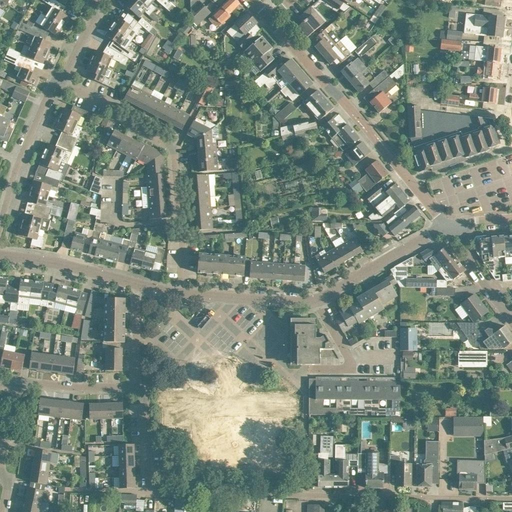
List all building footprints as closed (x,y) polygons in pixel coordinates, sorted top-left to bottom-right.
[(53,8),(47,17),(63,27),(67,22),(66,21),(68,17),(60,12),(63,6),(54,0),(47,0),(45,3),(53,8)] [(152,13),(137,0),(130,0),(126,6),(139,18),(144,12),(149,16),(152,13)] [(137,0),(152,13),(156,8),(151,4),(154,0),(137,0)] [(157,0),(157,1),(170,13),(175,8),(172,5),(166,0),(165,0),(157,0)] [(196,0),(190,0),(191,21),(196,27),(204,18),(209,14),(210,13),(199,1),(198,2),(196,0)] [(219,27),(225,21),(230,16),(229,15),(239,5),(234,0),(228,0),(209,19),(217,27),(218,25),(219,27)] [(338,0),(323,0),(344,13),(350,8),(338,0)] [(381,3),(377,10),(382,13),(386,7),(381,3)] [(319,17),(317,15),(311,7),(298,18),(302,23),(297,27),(307,38),(320,26),(315,20),(319,17)] [(382,13),(377,10),(373,15),(378,19),(382,13)] [(114,20),(110,26),(126,37),(132,41),(141,27),(139,24),(138,24),(137,23),(138,23),(124,12),(120,19),(118,17),(115,21),(114,20)] [(245,35),(247,33),(257,23),(247,13),(227,32),(232,37),(240,30),(245,35)] [(464,33),(502,38),(504,18),(466,14),(464,33)] [(63,27),(47,17),(41,26),(47,31),(56,36),(58,32),(60,33),(63,27)] [(142,18),(138,23),(137,23),(138,24),(139,24),(141,27),(142,26),(148,32),(153,36),(157,31),(142,18)] [(19,25),(18,28),(18,29),(33,36),(39,25),(35,22),(34,24),(28,21),(26,25),(21,22),(19,25)] [(322,55),(340,40),(332,31),(335,28),(331,24),(325,30),(315,38),(319,43),(315,47),(318,51),(317,51),(320,56),(322,55)] [(113,41),(109,48),(122,55),(126,49),(121,46),(126,37),(110,26),(106,31),(107,32),(105,36),(113,41)] [(446,39),(461,41),(462,33),(447,31),(446,39)] [(237,44),(239,45),(244,49),(253,38),(247,33),(237,44)] [(149,34),(143,43),(150,46),(155,37),(149,34)] [(35,36),(30,47),(48,55),(51,48),(50,48),(52,44),(35,36)] [(355,52),(360,58),(379,41),(374,36),(355,52)] [(243,53),(248,58),(260,72),(274,60),(267,53),(272,49),(261,37),(243,53)] [(167,40),(165,44),(171,49),(174,45),(167,40)] [(340,40),(322,55),(323,57),(322,58),(326,63),(327,62),(330,65),(332,64),(336,68),(351,55),(339,41),(340,40)] [(440,49),(460,51),(461,43),(441,40),(440,49)] [(165,44),(163,47),(165,49),(164,51),(168,54),(171,49),(165,44)] [(474,60),(486,62),(486,61),(499,63),(501,49),(488,48),(476,46),(474,60)] [(20,55),(18,60),(22,62),(25,63),(31,66),(34,60),(43,64),(44,60),(46,61),(48,55),(30,47),(26,57),(20,55)] [(93,54),(90,60),(108,68),(113,58),(119,61),(122,55),(109,48),(105,54),(96,50),(94,54),(93,54)] [(22,62),(18,60),(10,57),(10,56),(7,55),(4,60),(8,62),(7,62),(16,66),(14,70),(20,72),(17,78),(35,86),(38,79),(36,79),(38,75),(23,68),(25,63),(22,62)] [(341,72),(350,82),(366,68),(358,58),(351,64),(351,63),(341,72)] [(108,68),(90,60),(87,67),(89,67),(87,71),(93,74),(90,79),(114,89),(116,84),(109,81),(113,70),(108,68)] [(276,83),(282,90),(301,72),(291,60),(280,70),(275,63),(265,72),(255,82),(260,88),(273,77),(277,82),(276,83)] [(486,61),(486,62),(485,69),(477,68),(476,75),(485,76),(497,77),(499,63),(486,61)] [(403,65),(389,76),(391,79),(394,76),(397,80),(403,75),(403,65)] [(370,83),(375,89),(389,76),(384,70),(374,78),(366,68),(350,82),(359,93),(370,83)] [(164,70),(161,75),(167,78),(170,73),(164,70)] [(301,72),(282,90),(280,91),(286,97),(287,96),(292,101),(299,95),(299,96),(312,84),(301,72)] [(389,76),(375,89),(363,98),(368,104),(370,103),(379,114),(391,103),(385,95),(397,85),(391,79),(389,76)] [(173,88),(178,90),(183,80),(179,78),(173,88)] [(183,80),(178,90),(179,91),(178,94),(182,96),(183,93),(189,83),(183,80)] [(226,82),(226,90),(237,90),(237,82),(226,82)] [(198,95),(197,95),(194,101),(204,106),(213,88),(203,83),(200,89),(201,90),(198,95)] [(124,100),(134,105),(141,91),(131,86),(124,100)] [(12,96),(25,102),(30,93),(16,87),(12,96)] [(192,92),(197,95),(198,95),(201,90),(200,89),(195,87),(192,92)] [(469,101),(473,102),(495,104),(496,89),(475,87),(474,94),(470,93),(469,101)] [(333,109),(317,90),(308,99),(304,102),(320,120),(333,109)] [(134,105),(143,110),(150,96),(141,91),(134,105)] [(459,97),(442,94),(440,104),(458,107),(459,97)] [(143,110),(153,115),(160,101),(150,96),(143,110)] [(153,115),(162,120),(170,106),(160,101),(153,115)] [(292,113),(296,109),(291,102),(275,117),(280,123),(292,113)] [(162,120),(172,125),(179,111),(170,106),(162,120)] [(477,154),(464,116),(420,111),(419,106),(407,107),(409,138),(410,138),(411,143),(408,144),(410,151),(412,150),(412,151),(414,150),(415,153),(413,154),(419,173),(431,169),(432,172),(467,160),(466,158),(477,154)] [(61,111),(58,118),(76,126),(81,116),(87,118),(89,113),(75,107),(73,112),(64,108),(62,112),(61,111)] [(179,111),(172,125),(182,130),(189,116),(179,111)] [(478,118),(464,116),(477,154),(489,150),(488,149),(478,118)] [(3,118),(0,123),(0,138),(8,142),(16,124),(3,118)] [(64,133),(60,141),(74,147),(78,138),(72,136),(76,126),(58,118),(55,124),(57,125),(55,129),(64,133)] [(493,119),(478,118),(488,149),(500,145),(492,123),(494,123),(493,119)] [(207,122),(206,124),(195,119),(187,135),(196,140),(212,130),(216,127),(207,122)] [(332,119),(323,127),(337,144),(343,151),(350,148),(352,146),(360,139),(347,124),(341,129),(332,119)] [(293,124),(295,135),(308,131),(317,129),(315,121),(308,123),(307,121),(293,124)] [(196,140),(197,151),(217,150),(216,138),(219,138),(218,126),(216,127),(212,130),(196,140)] [(107,145),(116,150),(124,136),(114,131),(107,145)] [(308,131),(295,135),(297,142),(310,139),(308,131)] [(116,150),(126,155),(134,141),(124,136),(116,150)] [(45,147),(42,154),(61,162),(66,164),(74,147),(60,141),(57,148),(48,144),(47,148),(45,147)] [(136,161),(137,160),(136,160),(143,146),(134,141),(126,155),(136,161)] [(354,166),(370,153),(362,143),(346,156),(354,166)] [(137,160),(147,165),(163,154),(152,148),(151,151),(148,149),(149,147),(144,144),(143,146),(136,160),(137,160)] [(197,151),(198,162),(217,160),(217,150),(197,151)] [(325,161),(325,160),(335,158),(334,152),(317,154),(318,162),(325,161)] [(47,172),(45,177),(60,182),(60,181),(63,182),(70,166),(66,164),(61,162),(42,154),(39,160),(41,160),(39,164),(46,167),(45,170),(44,170),(47,172)] [(147,165),(148,176),(162,175),(164,175),(164,169),(161,170),(161,166),(164,166),(163,154),(147,165)] [(217,160),(198,162),(199,173),(218,171),(217,160)] [(368,174),(358,182),(355,179),(348,185),(356,195),(363,189),(366,192),(388,174),(377,160),(365,170),(368,174)] [(306,171),(304,165),(294,167),(296,173),(306,171)] [(146,177),(147,187),(163,186),(162,175),(148,176),(146,177)] [(192,176),(193,187),(209,186),(208,175),(192,176)] [(31,185),(29,192),(48,197),(50,190),(57,192),(58,187),(60,182),(45,177),(43,184),(33,181),(32,185),(31,185)] [(95,177),(90,192),(99,195),(101,190),(102,180),(95,177)] [(370,202),(378,212),(403,192),(396,184),(384,193),(383,192),(370,202)] [(147,187),(148,198),(164,197),(163,186),(147,187)] [(193,187),(194,198),(210,197),(209,186),(193,187)] [(365,197),(370,203),(370,202),(383,192),(378,186),(365,197)] [(29,192),(27,198),(29,199),(27,203),(37,205),(36,211),(50,215),(50,214),(60,217),(63,208),(52,206),(52,204),(47,202),(48,197),(29,192)] [(403,192),(378,212),(382,217),(395,207),(398,211),(410,201),(403,192)] [(148,198),(149,209),(165,207),(164,197),(148,198)] [(194,198),(195,209),(211,208),(210,197),(194,198)] [(71,204),(69,212),(77,214),(79,206),(71,204)] [(388,228),(387,228),(390,231),(394,236),(421,215),(414,206),(398,219),(388,228)] [(165,207),(149,209),(150,220),(166,218),(165,207)] [(195,209),(195,220),(212,218),(211,208),(195,209)] [(95,219),(97,219),(100,220),(101,211),(91,209),(89,214),(96,216),(95,219)] [(22,218),(20,225),(39,230),(40,229),(47,231),(50,220),(49,220),(50,215),(36,211),(33,210),(31,216),(24,214),(23,218),(22,218)] [(313,220),(328,221),(329,210),(314,210),(313,220)] [(385,221),(386,222),(388,228),(398,219),(394,214),(385,221)] [(212,218),(195,220),(196,231),(213,229),(212,218)] [(385,221),(369,223),(381,238),(385,235),(390,231),(387,228),(388,228),(386,222),(385,221)] [(354,234),(348,224),(343,227),(350,237),(354,234)] [(39,230),(20,225),(18,231),(20,231),(19,235),(32,239),(31,245),(41,248),(44,238),(38,236),(39,230)] [(84,244),(90,245),(91,245),(94,232),(83,229),(82,235),(74,233),(70,249),(82,252),(84,244)] [(94,256),(106,259),(110,243),(103,241),(105,235),(94,232),(91,245),(90,245),(88,254),(95,255),(94,256)] [(498,236),(491,237),(493,258),(494,258),(504,257),(504,259),(505,259),(502,233),(497,234),(498,236)] [(507,233),(502,233),(505,259),(511,257),(511,236),(508,237),(507,233)] [(234,238),(234,234),(224,235),(225,242),(234,242),(234,238)] [(493,258),(491,237),(491,234),(486,235),(486,236),(478,236),(474,241),(474,243),(475,243),(476,252),(478,252),(478,255),(482,261),(483,260),(484,263),(489,272),(490,272),(491,274),(495,280),(500,280),(500,275),(495,276),(493,260),(494,260),(494,258),(493,258)] [(64,235),(64,237),(61,247),(67,249),(70,237),(64,235)] [(355,238),(345,243),(353,257),(363,251),(355,238)] [(126,255),(129,241),(123,240),(121,246),(110,243),(106,259),(117,262),(123,263),(126,255)] [(130,265),(141,268),(146,251),(135,248),(136,243),(129,241),(126,255),(132,256),(130,265)] [(345,243),(335,249),(343,262),(353,257),(345,243)] [(435,266),(438,270),(454,258),(445,247),(437,253),(432,247),(420,254),(424,261),(431,258),(436,265),(435,266)] [(146,251),(141,268),(152,271),(154,262),(161,264),(165,250),(159,248),(157,254),(146,251)] [(335,249),(326,254),(334,268),(343,262),(335,249)] [(334,268),(326,254),(321,257),(319,253),(314,256),(316,260),(324,273),(334,268)] [(212,274),(220,275),(222,256),(199,254),(197,273),(207,274),(206,276),(211,277),(212,274)] [(222,256),(220,275),(229,275),(229,278),(234,279),(234,276),(244,277),(245,257),(222,256)] [(438,271),(446,281),(453,280),(465,271),(454,257),(454,258),(438,270),(438,271)] [(249,278),(260,279),(262,263),(251,262),(249,278)] [(260,279),(271,280),(272,264),(262,263),(260,279)] [(271,280),(282,280),(283,265),(272,264),(271,280)] [(282,280),(293,281),(294,265),(283,265),(282,280)] [(294,265),(293,281),(304,282),(305,266),(294,265)] [(393,276),(397,283),(400,288),(407,288),(420,288),(425,289),(431,289),(436,289),(436,288),(437,288),(437,280),(407,280),(407,267),(394,267),(394,268),(390,270),(393,276)] [(371,287),(371,288),(381,305),(397,296),(391,286),(397,283),(393,276),(392,276),(392,275),(380,282),(381,284),(372,289),(371,287)] [(5,300),(11,301),(13,288),(6,287),(7,278),(0,277),(0,302),(5,303),(5,300)] [(29,306),(30,299),(32,281),(20,280),(19,289),(13,288),(11,301),(10,310),(16,311),(17,310),(17,304),(29,306)] [(40,306),(47,307),(51,284),(44,283),(32,281),(30,299),(41,300),(40,306)] [(54,303),(65,306),(70,288),(59,286),(51,284),(47,307),(53,308),(54,303)] [(70,288),(65,306),(77,309),(75,314),(82,316),(83,312),(85,302),(87,294),(81,292),(70,288)] [(356,299),(358,302),(359,302),(368,318),(384,309),(381,305),(371,288),(372,290),(356,299)] [(455,288),(437,288),(436,288),(436,289),(436,295),(436,296),(454,296),(455,288)] [(91,291),(87,308),(92,309),(97,292),(91,291)] [(461,306),(455,311),(462,320),(468,315),(473,322),(479,318),(487,312),(475,295),(467,301),(461,305),(461,306)] [(107,317),(106,320),(125,321),(125,313),(128,313),(128,307),(125,307),(125,299),(107,298),(107,302),(105,302),(105,312),(104,317),(107,317)] [(359,302),(358,302),(350,307),(349,308),(358,322),(357,322),(358,324),(368,318),(359,302)] [(349,308),(350,307),(349,306),(339,312),(341,315),(338,317),(340,320),(336,322),(343,333),(353,327),(352,325),(357,322),(358,322),(349,308)] [(106,343),(107,343),(107,342),(119,343),(124,343),(124,334),(127,334),(127,329),(125,329),(125,321),(106,320),(106,325),(104,325),(104,339),(106,339),(106,343)] [(297,365),(302,365),(320,365),(320,357),(337,357),(338,359),(339,359),(325,334),(324,335),(326,338),(325,339),(315,339),(315,326),(312,325),(312,320),(291,320),(291,326),(295,326),(295,331),(291,331),(291,362),(297,362),(297,365)] [(454,332),(459,328),(456,323),(448,323),(454,332)] [(456,323),(459,328),(472,347),(474,348),(478,347),(480,350),(488,350),(503,349),(511,342),(511,336),(505,326),(494,333),(492,331),(492,330),(488,329),(484,331),(482,328),(480,329),(476,323),(456,323)] [(406,340),(403,340),(403,351),(415,351),(415,330),(406,330),(406,340)] [(0,338),(0,360),(1,360),(0,366),(4,367),(4,368),(11,369),(14,353),(4,351),(4,348),(5,341),(7,333),(2,331),(0,338)] [(355,338),(348,341),(351,347),(358,343),(355,338)] [(106,349),(105,360),(122,360),(122,349),(119,349),(119,343),(107,342),(107,343),(107,349),(106,349)] [(487,352),(459,352),(459,354),(459,360),(463,360),(463,366),(486,366),(487,366),(487,352)] [(29,369),(29,367),(31,354),(25,353),(25,356),(14,353),(11,369),(18,371),(18,370),(22,370),(22,368),(29,369)] [(29,369),(40,371),(42,355),(31,353),(31,354),(29,367),(29,369)] [(40,371),(51,372),(53,356),(42,355),(40,371)] [(51,372),(62,374),(64,358),(53,356),(51,372)] [(64,358),(62,374),(73,375),(75,359),(64,358)] [(122,360),(105,360),(105,371),(122,371),(122,360)] [(491,380),(497,381),(500,369),(493,368),(491,380)] [(403,380),(415,380),(415,369),(403,369),(403,380)] [(309,415),(329,415),(330,408),(323,408),(323,400),(330,400),(330,379),(329,379),(329,382),(321,382),(321,379),(321,377),(315,377),(315,380),(309,380),(309,379),(309,415)] [(343,415),(344,378),(338,378),(338,379),(339,379),(339,382),(330,382),(330,379),(330,400),(336,400),(336,408),(330,408),(329,415),(339,415),(339,412),(343,412),(343,415)] [(344,378),(343,415),(344,415),(348,415),(358,415),(358,408),(351,408),(351,400),(358,400),(358,379),(357,379),(357,382),(349,382),(349,379),(349,378),(344,378)] [(371,415),(372,378),(366,378),(366,379),(367,379),(367,382),(358,382),(358,379),(358,400),(364,400),(364,408),(358,408),(358,415),(367,415),(367,412),(371,412),(371,415)] [(372,378),(371,415),(372,415),(376,416),(385,416),(386,408),(379,408),(379,400),(386,400),(386,379),(385,379),(385,382),(377,382),(377,379),(377,378),(372,378)] [(386,408),(385,416),(395,416),(395,412),(400,412),(400,378),(394,378),(394,379),(395,379),(395,382),(386,382),(386,379),(386,400),(392,400),(392,408),(386,408)] [(280,444),(280,427),(293,427),(293,385),(230,385),(160,385),(160,437),(180,437),(186,437),(192,437),(192,449),(192,477),(293,477),(293,444),(280,444)] [(38,415),(49,416),(51,400),(40,399),(38,415)] [(49,416),(60,418),(62,401),(51,400),(49,416)] [(60,418),(71,419),(73,403),(62,401),(60,418)] [(73,403),(71,419),(82,420),(84,404),(73,403)] [(122,403),(111,404),(112,419),(123,419),(122,403)] [(101,419),(100,404),(89,404),(90,420),(101,419)] [(111,404),(100,404),(101,419),(112,419),(111,404)] [(445,408),(445,417),(456,417),(456,408),(445,408)] [(483,418),(453,418),(453,434),(483,434),(483,418)] [(427,420),(427,432),(437,431),(437,419),(427,420)] [(440,430),(439,455),(449,455),(449,430),(440,430)] [(327,458),(332,458),(333,437),(320,437),(320,454),(328,454),(327,458)] [(511,437),(504,439),(504,438),(484,440),(484,456),(507,449),(507,450),(511,448),(511,437)] [(426,460),(424,461),(424,465),(417,465),(417,487),(418,487),(419,488),(420,488),(422,488),(423,488),(424,487),(431,487),(431,473),(438,473),(439,442),(428,442),(428,460),(426,460)] [(484,453),(484,444),(475,444),(475,453),(484,453)] [(118,445),(118,456),(134,456),(134,445),(118,445)] [(333,475),(333,488),(348,488),(348,478),(349,464),(349,461),(345,461),(345,445),(335,445),(335,461),(337,461),(337,464),(337,475),(333,475)] [(35,450),(34,461),(49,463),(51,452),(35,450)] [(333,488),(333,475),(329,474),(329,465),(329,460),(327,460),(327,458),(328,454),(320,454),(318,454),(318,464),(318,474),(318,487),(333,488)] [(365,488),(383,488),(383,473),(378,473),(378,454),(366,454),(364,454),(358,454),(357,473),(358,473),(358,472),(358,471),(365,471),(365,473),(365,488)] [(118,456),(119,467),(134,467),(134,456),(118,456)] [(396,474),(396,484),(396,486),(410,487),(411,465),(400,465),(400,459),(397,456),(390,456),(389,474),(396,474)] [(34,461),(32,472),(48,474),(49,463),(34,461)] [(466,467),(457,467),(456,479),(459,479),(459,489),(476,490),(476,484),(485,484),(485,461),(466,461),(466,467)] [(119,467),(119,478),(135,477),(134,467),(119,467)] [(48,474),(32,472),(30,483),(46,485),(48,474)] [(135,477),(119,478),(119,489),(135,489),(135,477)] [(26,499),(41,502),(48,503),(50,493),(28,488),(26,499)] [(136,500),(137,495),(120,495),(120,504),(136,504),(135,511),(143,511),(144,501),(136,500)] [(26,499),(24,509),(36,511),(38,511),(41,502),(26,499)] [(176,499),(174,511),(192,511),(194,500),(176,499)] [(441,511),(474,511),(475,507),(462,507),(462,502),(442,502),(441,511)]
